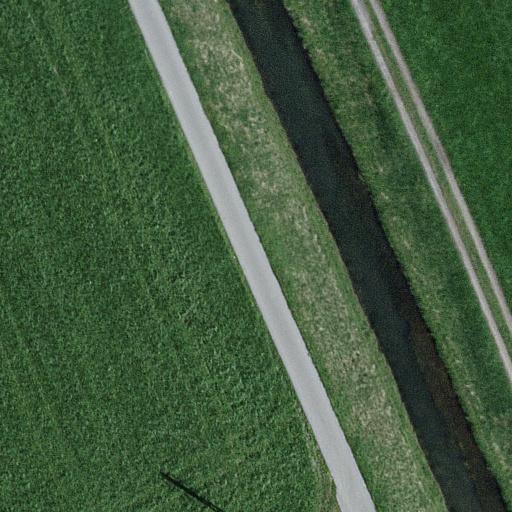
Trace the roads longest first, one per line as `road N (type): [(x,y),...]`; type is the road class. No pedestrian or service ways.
road 1 (unclassified): [(144,0),(363,511)]
road 2 (track): [(363,0),(511,332)]
